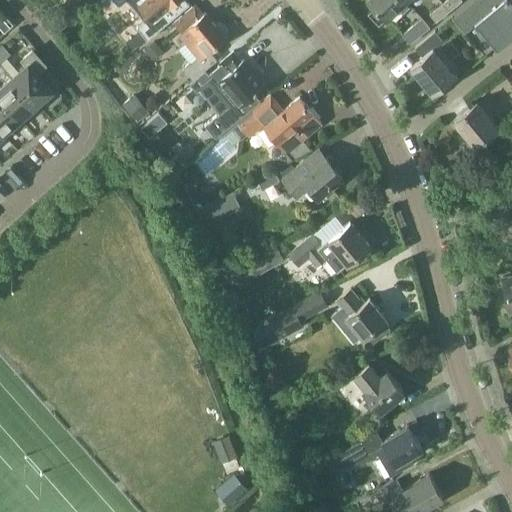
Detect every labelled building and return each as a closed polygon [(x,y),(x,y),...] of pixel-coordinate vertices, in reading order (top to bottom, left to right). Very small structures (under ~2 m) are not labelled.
[(84,11),(74,0),(68,0),(49,16),(61,30),(84,11)] [(114,0),(119,5),(124,0),(127,0),(144,20),(137,26),(147,39),(189,3),(186,0),(114,0)] [(404,0),(370,0),(388,17),(404,0)] [(444,0),(443,2),(449,10),(460,0),(444,0)] [(511,31),(511,0),(470,0),(454,14),(486,53),(511,31)] [(449,10),(443,2),(429,13),(436,21),(449,10)] [(218,22),(215,25),(204,12),(202,13),(195,4),(175,21),(182,30),(180,32),(198,54),(190,61),(190,60),(185,63),(183,67),(185,71),(187,74),(188,74),(192,78),(205,68),(218,58),(210,49),(225,36),(227,34),(227,30),(226,27),(224,25),(221,23),(218,22)] [(403,33),(411,42),(430,26),(422,17),(403,33)] [(455,72),(436,49),(446,41),(435,29),(415,46),(423,55),(411,65),(433,91),(455,72)] [(1,44),(0,45),(0,62),(9,54),(1,44)] [(485,54),(477,44),(463,55),(472,65),(485,54)] [(27,63),(11,77),(37,105),(45,98),(43,97),(52,89),(37,71),(46,63),(33,49),(23,58),(27,63)] [(215,137),(260,99),(254,91),(264,83),(263,81),(263,78),(258,71),(254,71),(243,58),(241,59),(234,51),(234,50),(220,61),(220,62),(209,72),(205,68),(192,78),(190,81),(197,90),(209,81),(228,104),(205,123),(215,137)] [(11,77),(0,86),(0,95),(20,117),(28,111),(29,112),(37,105),(11,77)] [(150,111),(135,93),(123,104),(138,122),(150,111)] [(0,95),(0,128),(3,132),(12,125),(13,126),(22,119),(20,117),(0,95)] [(310,148),(302,138),(321,122),(299,95),(282,110),(272,96),(249,115),(247,112),(236,121),(249,136),(263,125),(276,139),(273,143),(271,147),(271,151),(272,155),(274,158),(279,165),(310,148)] [(499,126),(477,100),(455,118),(476,145),(499,126)] [(159,111),(140,126),(149,137),(167,121),(159,111)] [(224,133),(195,160),(208,173),(236,147),(224,133)] [(343,175),(327,156),(318,146),(281,176),(297,195),(302,191),(309,200),(317,194),(318,196),(343,175)] [(184,166),(175,156),(168,162),(176,172),(184,166)] [(256,177),(262,188),(279,179),(273,168),(256,177)] [(197,209),(206,225),(233,211),(236,217),(246,211),(240,201),(238,202),(232,190),(197,209)] [(350,221),(323,244),(312,231),(287,252),(299,265),(309,257),(315,263),(324,255),(337,271),(348,262),(369,244),(350,221)] [(249,278),(284,258),(277,246),(230,271),(240,289),(251,282),(249,278)] [(511,274),(502,277),(509,311),(511,310),(511,274)] [(343,304),(331,313),(341,326),(344,329),(348,330),(354,329),(356,327),(363,335),(366,333),(372,341),(389,328),(384,322),(385,318),(386,317),(370,296),(363,301),(351,287),(338,298),(343,304)] [(320,288),(249,326),(260,347),(304,324),(301,319),(328,304),(320,288)] [(363,389),(380,409),(403,390),(386,370),(379,375),(368,362),(354,373),(366,386),(363,389)] [(347,383),(339,370),(327,377),(335,390),(347,383)] [(382,439),(376,429),(329,456),(336,467),(362,461),(378,452),(391,475),(413,461),(409,454),(421,447),(408,424),(382,439)] [(237,456),(229,434),(213,440),(221,461),(237,456)] [(215,490),(228,504),(247,487),(234,472),(215,490)] [(403,487),(401,483),(386,492),(397,511),(418,511),(417,510),(442,496),(429,473),(403,487)] [(357,499),(362,509),(383,498),(377,488),(357,499)]
